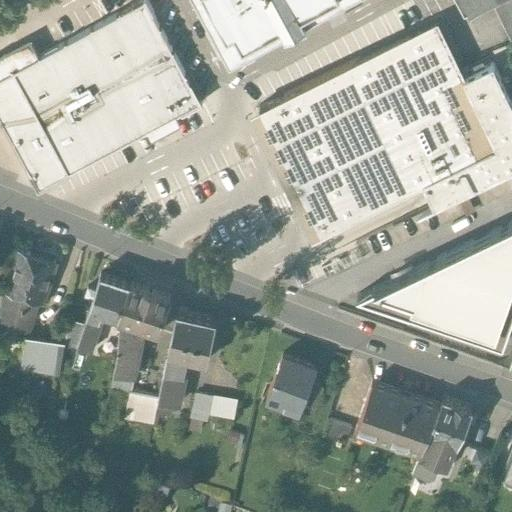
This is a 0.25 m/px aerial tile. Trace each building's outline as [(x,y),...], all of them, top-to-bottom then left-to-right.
[(0,115),(1,115),(39,187),(67,172),(68,173),(69,173),(68,171),(120,143),(121,145),(123,144),(122,142),(147,129),(147,130),(149,130),(148,128),(173,115),(174,116),(175,115),(175,114),(200,100),(201,102),(202,101),(200,98),(199,99),(186,74),(187,73),(186,72),(185,72),(173,50),(174,49),(173,48),(172,48),(160,26),(161,25),(160,24),(159,25),(145,0),(141,0),(120,12),(119,10),(117,11),(118,13),(93,26),(92,24),(91,25),(91,27),(67,40),(66,39),(64,40),(65,41),(40,55),(39,53),(39,54),(33,43),(6,58),(5,55),(0,57),(0,115)] [(196,0),(229,62),(347,0),(196,0)] [(463,0),(470,12),(491,0),(463,0)] [(511,0),(492,0),(511,39),(511,0)] [(251,108),(313,237),(424,183),(434,206),(511,168),(511,100),(493,62),(466,75),(438,17),(251,108)] [(511,220),(358,296),(502,346),(511,322),(511,220)] [(58,265),(18,250),(4,287),(40,300),(44,302),(58,265)] [(102,312),(120,318),(132,284),(101,273),(96,288),(88,286),(85,294),(93,297),(87,315),(99,319),(102,312)] [(172,297),(132,284),(120,318),(136,323),(160,331),(172,297)] [(40,300),(4,287),(2,322),(31,332),(40,300)] [(215,320),(179,313),(166,370),(184,374),(187,362),(185,359),(185,355),(206,359),(215,320)] [(99,319),(87,315),(85,322),(78,344),(94,349),(103,321),(99,319)] [(78,344),(85,322),(69,318),(65,343),(77,347),(78,344)] [(136,323),(120,318),(119,354),(115,373),(135,377),(139,379),(145,335),(136,333),(136,323)] [(66,341),(28,335),(24,367),(61,372),(65,343),(66,341)] [(315,366),(283,354),(265,398),(300,411),(306,397),(313,400),(320,397),(322,390),(318,383),(309,380),(315,366)] [(184,374),(166,370),(160,397),(157,413),(169,415),(171,404),(181,406),(188,375),(184,374)] [(135,377),(115,373),(111,392),(130,396),(131,390),(133,390),(135,377)] [(441,411),(374,388),(359,433),(424,455),(441,411)] [(133,390),(131,390),(130,396),(124,418),(154,425),(157,413),(160,397),(133,390)] [(212,394),(197,392),(192,416),(208,420),(209,414),(212,394)] [(236,399),(212,394),(209,414),(232,418),(236,399)] [(441,411),(424,455),(416,475),(428,479),(434,477),(438,466),(445,469),(469,409),(445,400),(441,411)] [(350,431),(331,425),(324,447),(342,453),(350,431)] [(240,434),(229,431),(226,441),(236,444),(240,434)] [(487,456),(476,451),(470,464),(482,469),(487,456)] [(165,503),(170,489),(157,484),(151,498),(165,503)]
